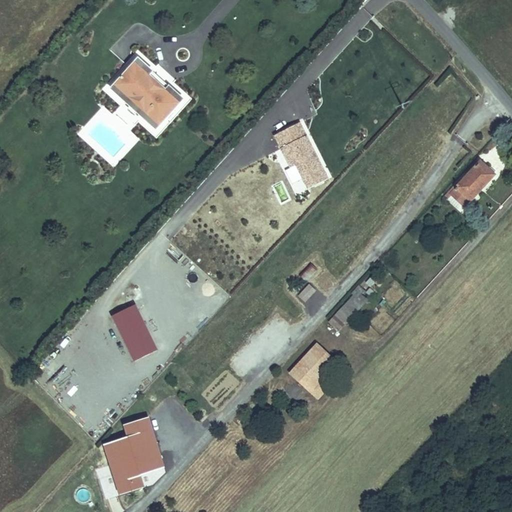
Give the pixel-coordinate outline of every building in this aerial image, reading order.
[(135,58),(109,88),(153,128),(180,98),(166,86),(163,89),(146,74),(149,71),(135,58)] [(330,179),(302,123),(274,137),(291,170),(297,167),(308,189),(330,179)] [(462,162),(469,152),(463,147),(455,158),(462,162)] [(481,161),(463,181),(461,179),(448,193),(465,209),(470,203),(472,204),(498,176),(481,161)] [(272,186),(280,204),(290,200),(283,182),(272,186)] [(305,281),(317,269),(310,263),(299,275),(305,281)] [(308,283),(297,297),(306,303),(316,290),(308,283)] [(341,332),(368,297),(356,288),(329,323),(341,332)] [(112,316),(133,362),(158,351),(137,305),(112,316)] [(317,347),(291,373),(319,400),(328,390),(320,382),(337,366),(317,347)] [(249,376),(263,362),(258,357),(244,371),(249,376)] [(166,469),(150,419),(125,426),(129,438),(141,477),(166,469)] [(141,477),(129,438),(105,446),(121,498),(145,490),(141,477)] [(91,500),(89,489),(79,490),(80,502),(91,500)]
